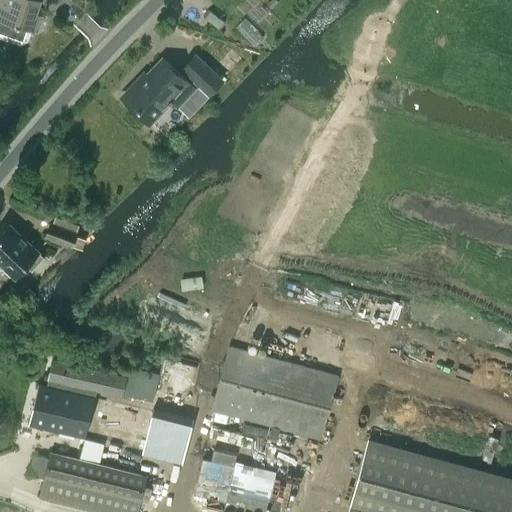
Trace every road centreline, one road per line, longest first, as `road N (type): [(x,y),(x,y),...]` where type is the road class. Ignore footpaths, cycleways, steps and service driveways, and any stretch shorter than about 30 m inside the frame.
road 1 (track): [(397,0),(196,375),(199,435),(178,511)]
road 2 (tertiary): [(0,170),(159,0)]
